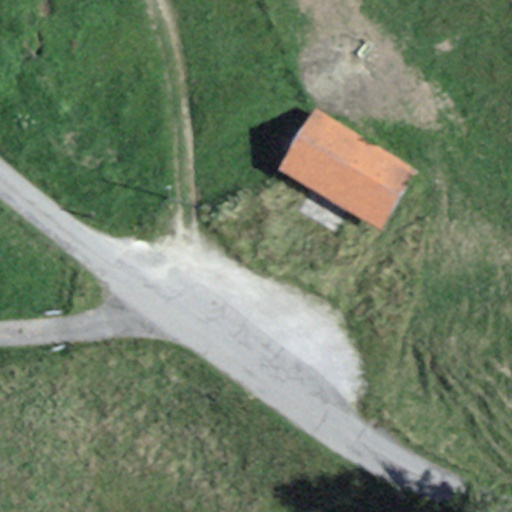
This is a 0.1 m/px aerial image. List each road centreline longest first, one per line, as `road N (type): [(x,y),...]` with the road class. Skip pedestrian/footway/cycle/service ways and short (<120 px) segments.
road 1 (unclassified): [(0,168),(243,367),(473,511)]
road 2 (track): [(157,297),(178,203),(170,39),(144,0)]
road 3 (track): [(185,320),(0,329)]
